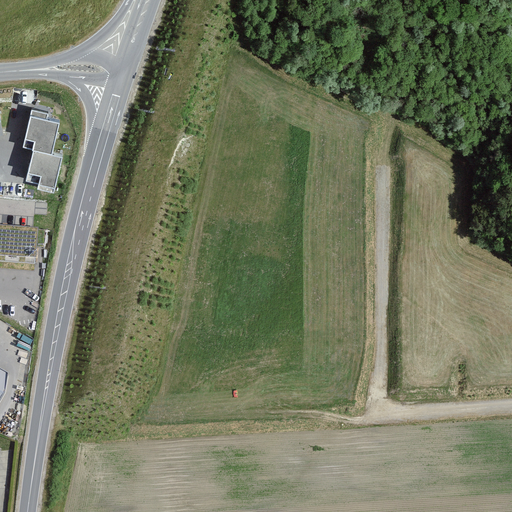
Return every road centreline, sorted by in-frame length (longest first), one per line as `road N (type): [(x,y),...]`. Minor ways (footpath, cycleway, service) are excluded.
road 1 (primary): [(114,92),(52,349),(28,511)]
road 2 (track): [(511,405),(402,414),(379,394),(381,176)]
